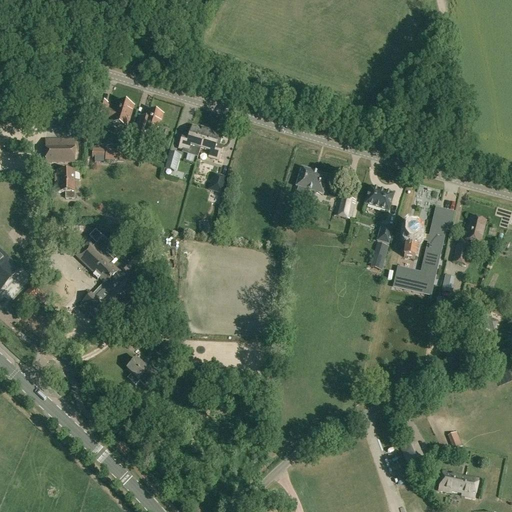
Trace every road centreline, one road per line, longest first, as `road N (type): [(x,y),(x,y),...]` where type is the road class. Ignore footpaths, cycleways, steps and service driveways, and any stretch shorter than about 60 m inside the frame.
road 1 (tertiary): [(511,197),(0,41)]
road 2 (unclassified): [(240,511),(310,441),(511,349)]
road 3 (secondary): [(157,511),(0,360)]
